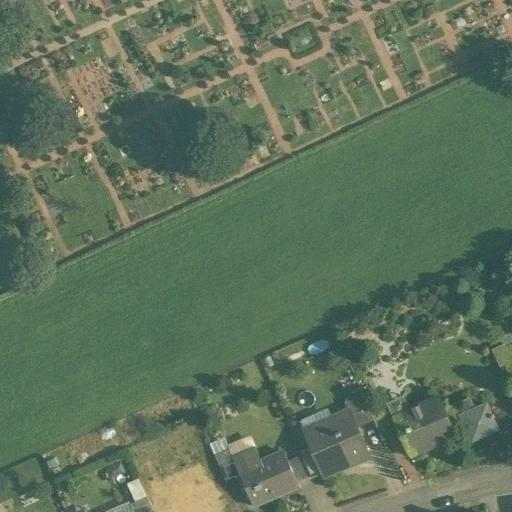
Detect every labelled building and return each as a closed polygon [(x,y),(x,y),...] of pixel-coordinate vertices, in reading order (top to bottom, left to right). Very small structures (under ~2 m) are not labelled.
[(511,345),(506,349),(504,346),(495,350),(501,365),(506,363),(511,375),(511,345)] [(364,396),(351,402),(361,426),(375,420),(371,412),(364,396)] [(395,416),(395,417),(401,432),(412,455),(456,436),(445,410),(439,397),(395,416)] [(487,403),(475,409),(470,399),(445,410),(454,433),(466,427),(473,441),(499,430),(494,418),(495,417),(494,414),(492,415),(487,403)] [(390,404),(371,412),(375,420),(383,440),(401,432),(395,417),(395,416),(390,404)] [(306,432),(333,421),(333,419),(329,409),(302,421),(306,432)] [(351,411),(333,419),(333,421),(306,432),(312,446),(324,474),(325,475),(370,456),(351,411)] [(234,459),(256,449),(252,439),(230,448),(234,459)] [(324,474),(312,446),(300,451),(302,455),(303,455),(312,478),(324,474)] [(230,448),(215,455),(226,480),(241,473),(234,459),(230,448)] [(256,449),(234,459),(240,471),(262,461),(256,449)] [(262,461),(240,471),(241,473),(255,506),(299,486),(298,485),(288,462),(284,452),(262,461)] [(215,455),(200,462),(203,467),(211,486),(226,480),(215,455)] [(302,455),(288,462),(298,485),(312,478),(303,455),(302,455)] [(203,467),(159,486),(166,503),(167,506),(169,511),(222,511),(211,486),(203,467)] [(156,481),(142,487),(146,497),(153,511),(167,506),(166,503),(159,486),(156,481)] [(146,497),(129,505),(131,511),(152,511),(153,511),(146,497)] [(131,511),(129,505),(127,500),(99,511),(131,511)]
